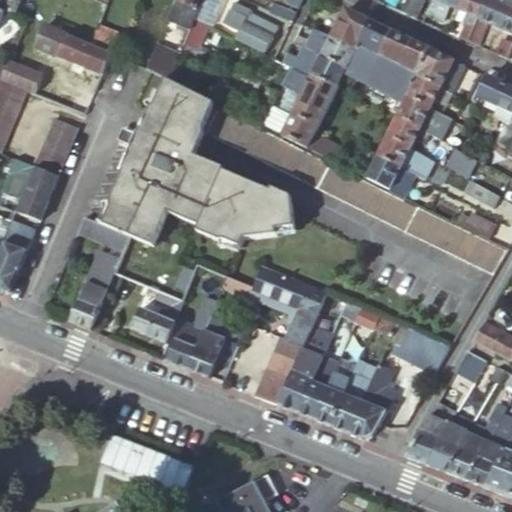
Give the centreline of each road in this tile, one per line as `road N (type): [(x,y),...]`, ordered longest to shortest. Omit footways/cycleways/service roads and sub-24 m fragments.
road 1 (residential): [(24,330),(477,511)]
road 2 (residential): [(107,112),(24,330)]
